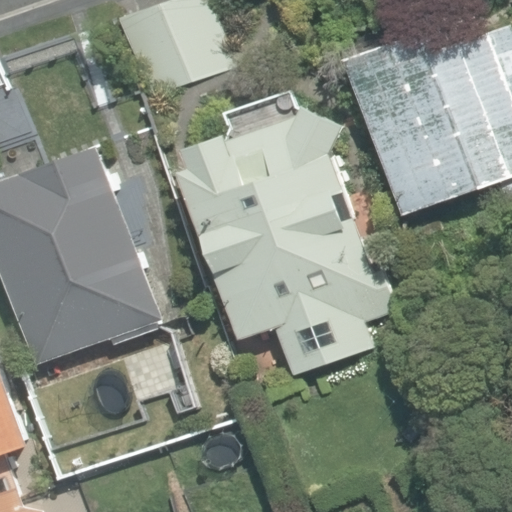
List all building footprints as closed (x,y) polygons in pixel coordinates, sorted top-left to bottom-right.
[(226,0),(174,0),(111,24),(143,109),(252,67),(226,0)] [(349,57),(405,214),(406,213),(501,180),(508,200),(511,198),(511,23),(492,30),(491,30),(490,29),(489,29),(489,28),(488,28),(487,28),(486,28),(485,27),(484,27),(483,27),(482,27),(481,27),(480,27),(479,27),(478,27),(477,27),(476,27),(475,28),(474,28),(473,28),(472,29),(471,29),(470,29),(469,30),(468,30),(468,31),(467,31),(466,32),(465,33),(464,34),(463,34),(463,35),(462,36),(461,37),(461,38),(460,39),(460,40),(459,40),(459,41),(458,42),(451,45),(444,23),(349,57)] [(0,57),(0,145),(31,136),(6,56),(0,57)] [(283,328),(299,375),(379,349),(371,322),(407,310),(391,263),(379,267),(341,151),(355,122),(310,103),(313,110),(236,135),(236,132),(190,147),(196,167),(184,170),(185,174),(240,342),(283,328)] [(0,181),(0,254),(39,363),(113,337),(115,342),(160,327),(158,321),(166,318),(104,144),(0,181)] [(0,511),(51,511),(50,508),(37,511),(35,511),(16,453),(41,445),(0,322),(0,511)]
